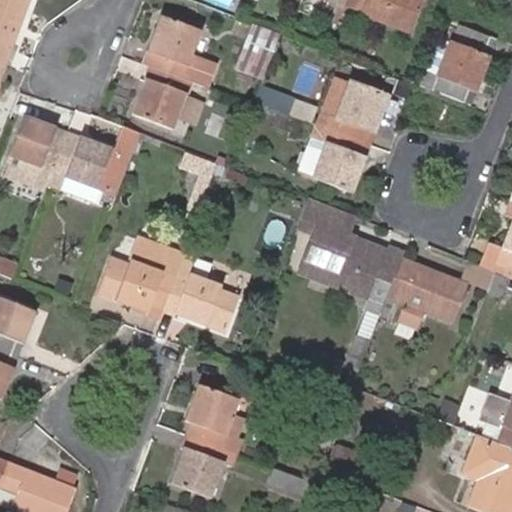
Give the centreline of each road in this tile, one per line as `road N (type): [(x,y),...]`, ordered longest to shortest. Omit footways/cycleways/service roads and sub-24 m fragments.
road 1 (residential): [(124,473),(69,406),(120,344),(176,377)]
road 2 (residential): [(484,158),(454,233),(388,208),(410,145)]
